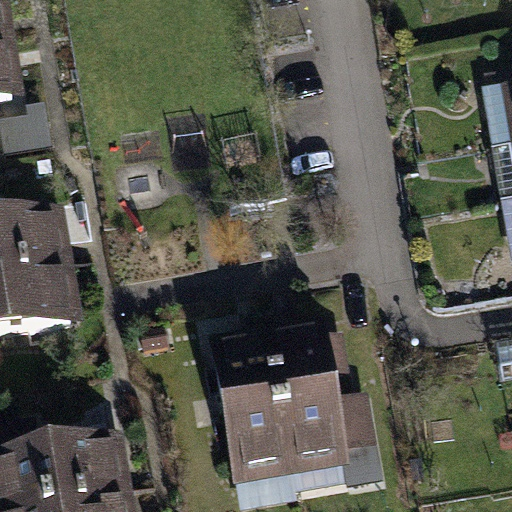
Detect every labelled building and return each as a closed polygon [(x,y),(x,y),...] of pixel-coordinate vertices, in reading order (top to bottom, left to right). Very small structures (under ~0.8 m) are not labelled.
[(5,46),(0,46),(0,103),(14,101),(5,46)] [(54,218),(0,227),(0,284),(64,274),(54,218)] [(64,274),(0,284),(0,341),(73,329),(64,274)] [(268,342),(291,476),(347,466),(324,332),(268,342)] [(213,351),(236,485),(291,476),(268,342),(213,351)] [(114,443),(0,462),(0,511),(42,511),(124,499),(114,443)] [(125,511),(124,499),(42,511),(125,511)]
